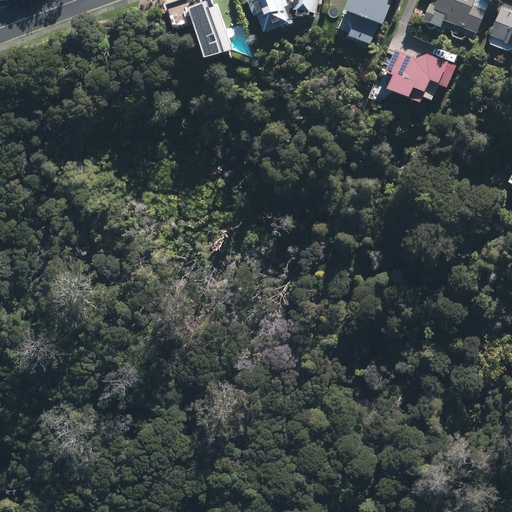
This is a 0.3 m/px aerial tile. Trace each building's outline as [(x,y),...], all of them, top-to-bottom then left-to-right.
[(199,0),(188,0),(169,7),(179,33),(197,27),(209,62),(232,54),(218,14),(214,15),(210,3),(201,6),(199,0)] [(293,17),(298,15),(298,13),(304,13),(304,11),(315,13),(316,0),(296,0),(297,2),(290,1),(290,6),(286,0),(250,0),(256,13),(259,12),(266,30),(294,19),(293,17)] [(352,0),(347,13),(359,18),(351,38),(372,46),(380,25),(385,27),(392,9),(388,7),(391,0),(398,0),(399,0),(398,0),(352,0)] [(437,0),(439,0),(437,6),(431,4),(425,19),(427,26),(434,28),(438,25),(441,27),(442,25),(452,28),(452,35),(462,39),(469,35),(475,37),(489,0),(437,0)] [(511,14),(504,11),(493,37),(511,43),(511,14)] [(419,60),(397,51),(388,74),(396,78),(390,92),(412,101),(416,90),(427,95),(432,82),(448,89),(457,67),(429,56),(419,60)]
